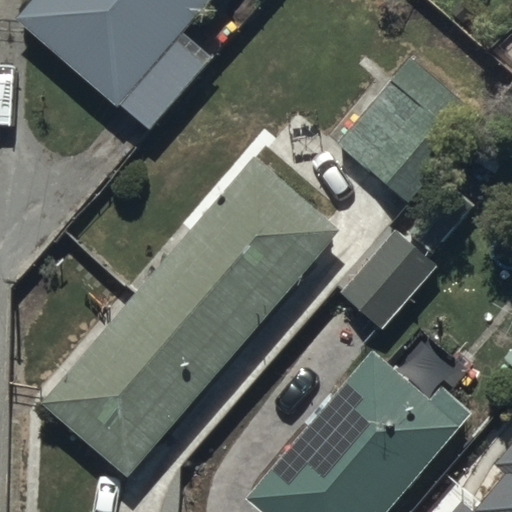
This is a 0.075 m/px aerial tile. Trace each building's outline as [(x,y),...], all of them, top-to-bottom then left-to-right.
[(41,0),(20,25),(153,142),(212,74),(184,50),(227,0),(41,0)] [(412,63),(337,149),(416,217),(491,131),(412,63)] [(252,162),(42,411),(131,487),(342,238),(252,162)] [(396,238),(342,299),(386,338),(440,277),(396,238)] [(383,359),(248,505),(255,511),(403,511),(483,427),(449,396),(437,409),(383,359)] [(511,511),(511,458),(499,474),(510,483),(484,511),(472,511),(469,509),(466,511),(511,511)]
